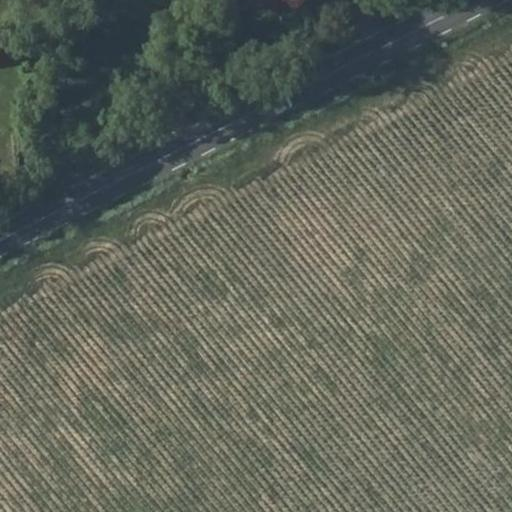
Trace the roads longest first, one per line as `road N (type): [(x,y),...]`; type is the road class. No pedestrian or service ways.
road 1 (track): [(0,288),(511,38)]
road 2 (secondary): [(0,241),(481,0)]
